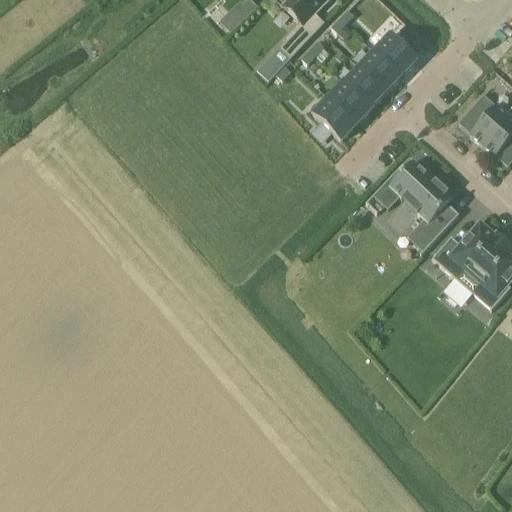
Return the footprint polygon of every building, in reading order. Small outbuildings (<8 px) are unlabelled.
[(337,0),(299,0),(286,14),(307,33),(338,0),(337,0)] [(250,4),(243,10),(251,18),(258,12),(250,4)] [(348,15),(339,24),(345,29),(354,21),(348,15)] [(339,24),(331,33),(337,38),(338,37),(345,30),(345,29),(339,24)] [(351,36),(345,30),(338,37),(344,43),(351,36)] [(389,40),(373,56),(401,83),(416,66),(406,57),(408,55),(401,48),(399,50),(389,40)] [(318,46),(310,55),(315,61),(324,52),(318,46)] [(278,54),(257,76),(268,87),(290,64),(278,54)] [(310,55),(301,64),(307,69),(315,61),(310,55)] [(373,56),(358,72),(386,98),(401,83),(373,56)] [(358,72),(343,87),(371,114),(386,98),(358,72)] [(343,87),(328,103),(356,130),(371,114),(343,87)] [(510,121),(506,118),(497,110),(496,111),(484,101),(459,129),(471,139),(470,140),(483,152),(510,121)] [(328,103),(312,119),(341,146),(356,130),(328,103)] [(483,152),(495,163),(496,162),(508,172),(511,168),(511,123),(510,121),(483,152)] [(401,170),(373,201),(374,202),(384,211),(384,210),(388,214),(399,202),(424,225),(415,234),(430,248),(431,249),(459,220),(451,212),(450,212),(439,201),(444,196),(445,197),(446,196),(413,166),(412,167),(404,176),(401,173),(402,171),(401,170)] [(461,250),(451,242),(432,264),(454,283),(455,282),(455,281),(460,275),(479,291),(473,297),(491,313),(490,314),(491,315),(510,293),(509,292),(508,293),(505,290),(511,282),(511,256),(510,255),(511,253),(511,251),(497,238),(494,241),(480,228),(461,250)]
